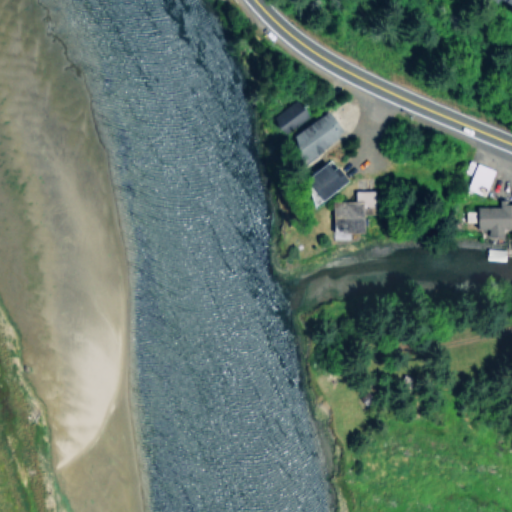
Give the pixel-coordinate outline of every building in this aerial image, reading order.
[(511,0),(486,0),(491,2),(492,0),(498,0),(506,3),(503,10),(511,14),(511,0)] [(298,159),(338,134),(324,110),(284,135),(298,159)] [(342,180),(326,159),(298,181),(314,201),(342,180)] [(490,169),(473,162),(463,188),(480,195),(490,169)] [(330,200),(329,232),(360,232),(360,216),(374,216),(374,190),(351,189),(351,200),(330,200)] [(511,201),(495,201),(495,206),(472,205),(471,227),(484,227),(484,235),(498,236),(499,227),(511,227),(511,201)]
